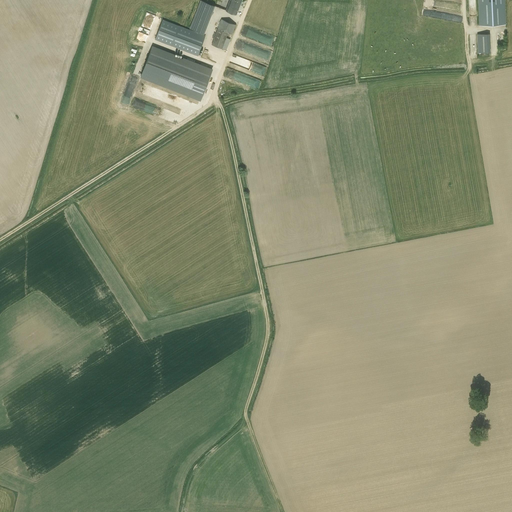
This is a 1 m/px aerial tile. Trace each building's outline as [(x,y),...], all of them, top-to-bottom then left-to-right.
[(226,10),(236,14),(241,0),(229,0),(228,5),(215,0),(212,0),(206,15),(212,18),(217,7),(226,10)] [(477,0),(479,26),(506,25),(504,0),(477,0)] [(211,21),(205,18),(202,17),(196,32),(179,26),(162,20),(155,40),(171,46),(197,56),(205,36),(211,21)] [(236,25),(221,19),(211,45),(222,49),(228,33),(232,34),(236,25)] [(489,33),(477,34),(478,53),(490,52),(489,33)] [(200,99),(207,81),(212,70),(152,47),(150,51),(151,51),(143,72),(142,72),(141,76),(200,99)] [(263,51),(260,57),(266,60),(269,53),(263,51)] [(261,74),(264,66),(233,54),(230,63),(261,74)] [(258,80),(226,68),(224,76),(255,87),(258,80)] [(188,110),(191,103),(155,92),(153,99),(188,110)] [(177,123),(179,116),(125,99),(123,104),(157,115),(157,117),(177,123)]
